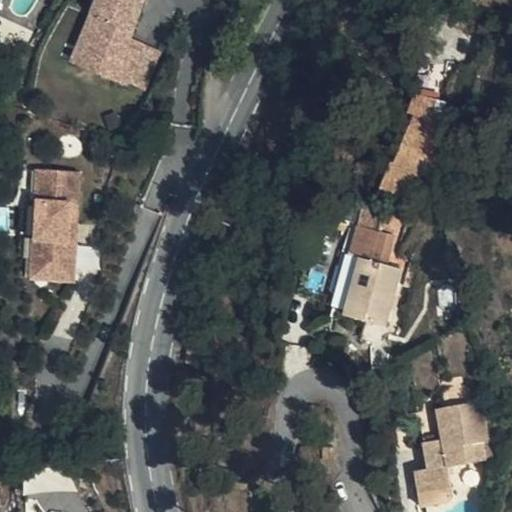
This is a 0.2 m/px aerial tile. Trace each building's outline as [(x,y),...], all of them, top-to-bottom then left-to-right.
[(144,0),(98,0),(93,16),(97,18),(87,48),(105,56),(98,74),(127,88),(128,85),(140,53),(128,48),(131,39),(144,0)] [(97,18),(93,16),(72,65),(98,74),(105,56),(87,48),(97,18)] [(484,36),(454,28),(445,71),(459,74),(460,69),(470,71),(472,65),(477,66),(484,36)] [(160,51),(131,39),(128,48),(140,53),(128,85),(144,92),(160,51)] [(415,96),(410,113),(415,115),(408,134),(394,166),(390,166),(379,191),(410,205),(422,177),(434,180),(440,160),(433,157),(446,103),(415,96)] [(415,115),(410,113),(400,130),(408,134),(415,115)] [(35,232),(34,238),(57,240),(54,269),(74,271),(76,239),(69,239),(70,223),(77,223),(81,171),(39,168),(37,206),(38,207),(37,232),(35,232)] [(76,239),(77,223),(70,223),(69,239),(76,239)] [(358,227),(350,255),(360,258),(351,290),(344,316),(384,327),(402,270),(386,264),(394,238),(358,227)] [(57,240),(34,238),(32,277),(73,280),(74,271),(54,269),(57,240)] [(360,258),(350,255),(341,287),(351,290),(360,258)] [(200,343),(189,342),(186,361),(197,363),(200,343)] [(488,441),(481,402),(437,408),(443,439),(424,443),(428,468),(415,471),(423,508),(450,502),(453,497),(450,467),(485,461),(483,442),(488,441)] [(323,458),(334,457),(333,446),(322,445),(323,458)]
